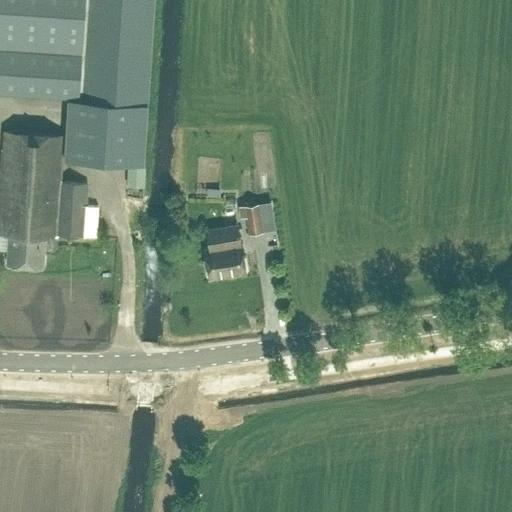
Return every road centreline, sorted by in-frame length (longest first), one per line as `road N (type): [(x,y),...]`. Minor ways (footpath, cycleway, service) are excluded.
road 1 (tertiary): [(511,310),(181,359),(0,360)]
road 2 (track): [(180,389),(165,511)]
